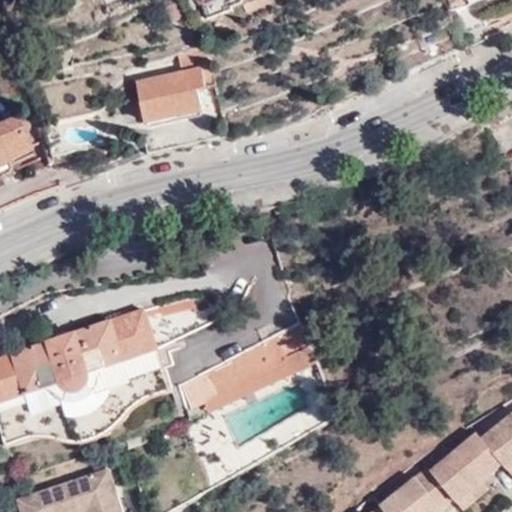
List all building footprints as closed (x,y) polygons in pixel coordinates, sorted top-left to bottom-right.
[(183,0),(165,0),(164,0),(170,21),(189,16),(183,0)] [(199,0),(207,18),(225,10),(220,0),(199,0)] [(476,5),(456,16),(466,39),(487,29),(476,5)] [(211,86),(202,48),(179,54),(183,71),(136,81),(147,126),(202,113),(197,89),(211,86)] [(0,54),(0,99),(13,113),(25,106),(4,56),(0,54)] [(22,135),(13,117),(0,122),(0,164),(23,153),(15,138),(22,135)] [(198,144),(213,140),(207,118),(193,122),(198,144)] [(156,338),(214,323),(206,295),(148,311),(156,338)] [(145,311),(0,361),(0,417),(10,444),(43,434),(54,434),(66,438),(75,441),(90,439),(103,435),(120,423),(135,403),(174,390),(166,370),(177,367),(170,348),(160,352),(145,311)] [(313,347),(305,324),(183,390),(194,411),(291,364),(289,359),(313,347)] [(511,412),(481,438),(501,464),(506,469),(511,464),(511,412)] [(501,464),(481,438),(476,433),(430,471),(452,498),(455,502),(481,481),(475,474),(483,467),(489,474),(501,464)] [(20,511),(61,511),(77,506),(79,511),(124,511),(118,493),(108,496),(102,478),(112,475),(109,467),(16,498),(20,511)] [(452,498),(430,471),(427,467),(381,506),(385,511),(435,511),(440,508),(452,498)] [(475,474),(481,481),(489,474),(483,467),(475,474)] [(108,496),(118,493),(112,475),(102,478),(108,496)] [(481,481),(455,502),(461,510),(487,489),(481,481)]
